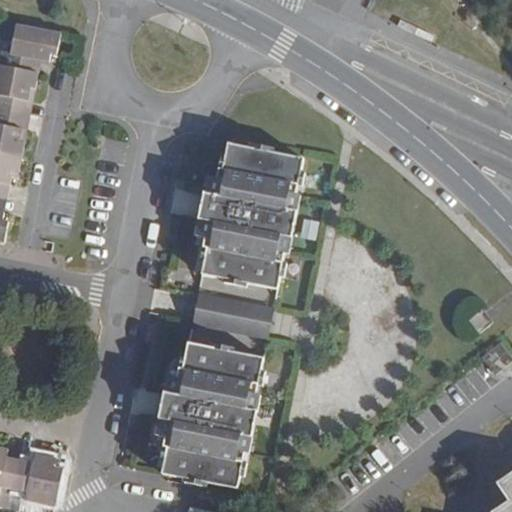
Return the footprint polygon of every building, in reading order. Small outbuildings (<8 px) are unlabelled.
[(3,54),(0,65),(0,67),(29,73),(32,60),(42,62),(50,64),(50,56),(58,57),(62,36),(17,26),(11,56),(3,54)] [(42,62),(32,60),(29,73),(39,75),(42,62)] [(29,73),(0,67),(0,112),(20,116),(22,105),(27,105),(30,90),(35,91),(39,75),(29,73)] [(20,116),(29,118),(35,91),(30,90),(27,105),(22,105),(20,116)] [(20,116),(0,112),(0,155),(21,160),(24,144),(19,143),(22,129),(18,128),(20,116)] [(22,129),(19,143),(24,144),(29,118),(20,116),(18,128),(22,129)] [(221,183),(204,179),(201,195),(206,197),(202,222),(195,220),(192,239),(209,242),(207,251),(200,249),(197,263),(201,264),(198,277),(221,281),(220,284),(243,289),(244,286),(274,292),(277,279),(281,280),(283,265),(267,262),(269,252),(286,255),(288,240),(277,237),(280,224),(291,227),(297,197),(281,195),(283,185),(299,188),(302,174),(298,173),(300,161),(269,154),(270,150),(249,146),(247,151),(224,145),(222,158),(218,157),(215,172),(223,173),(221,183)] [(17,180),(21,160),(0,155),(0,185),(9,187),(10,178),(17,180)] [(9,187),(0,185),(0,198),(6,200),(9,187)] [(206,197),(201,195),(195,220),(202,222),(206,197)] [(263,341),(269,312),(196,297),(190,325),(263,341)] [(480,336),(495,324),(488,316),(483,311),(469,322),(480,336)] [(511,359),(504,343),(484,353),(495,375),(511,366),(511,359)] [(159,475),(182,479),(181,484),(204,489),(205,484),(234,490),(237,477),(241,479),(243,465),(228,462),(230,452),(246,456),(251,426),(240,424),(242,411),(254,412),(257,397),(241,393),(243,385),(259,388),(263,374),(258,372),(260,359),(231,353),(231,349),(209,345),(208,349),(185,345),(182,359),(178,358),(176,371),(184,373),(181,382),(164,378),(160,395),(167,397),(162,421),(156,419),(152,438),(170,442),(168,450),(160,449),(158,462),(162,463),(159,475)] [(162,421),(167,397),(160,395),(156,419),(162,421)] [(0,491),(1,486),(5,488),(1,509),(10,511),(20,461),(7,458),(8,450),(0,448),(0,491)] [(35,456),(34,464),(20,461),(10,511),(18,511),(22,492),(27,493),(25,501),(56,507),(63,470),(55,468),(57,461),(35,456)] [(511,511),(511,476),(510,478),(511,481),(511,486),(503,493),(511,505),(504,509),(505,511),(511,511)] [(18,511),(54,511),(56,507),(25,501),(27,493),(22,492),(18,511)]
